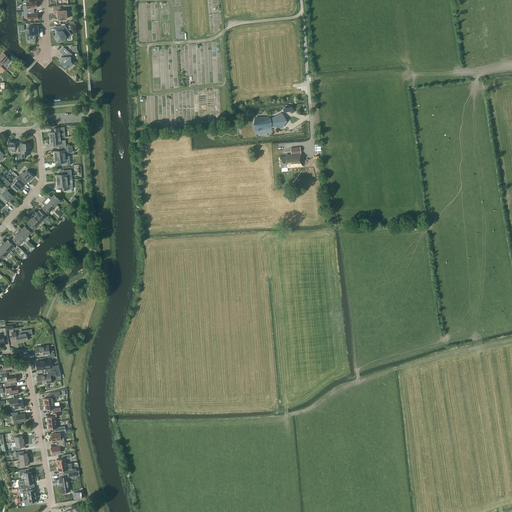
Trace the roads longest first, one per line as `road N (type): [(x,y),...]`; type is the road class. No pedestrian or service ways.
road 1 (residential): [(44,511),(51,498),(25,359),(0,354)]
road 2 (residential): [(0,130),(37,133),(42,176),(0,228)]
